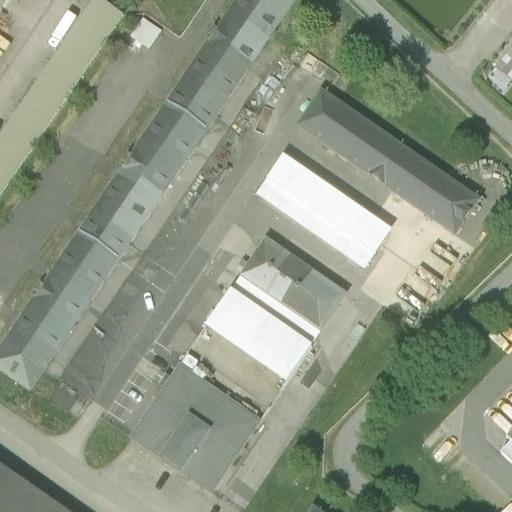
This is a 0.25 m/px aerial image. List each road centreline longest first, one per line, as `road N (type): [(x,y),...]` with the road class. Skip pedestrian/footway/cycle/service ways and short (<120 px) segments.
road 1 (unclassified): [(388,511),(346,476),(348,430),(511,273)]
road 2 (unclassified): [(511,138),(361,0)]
